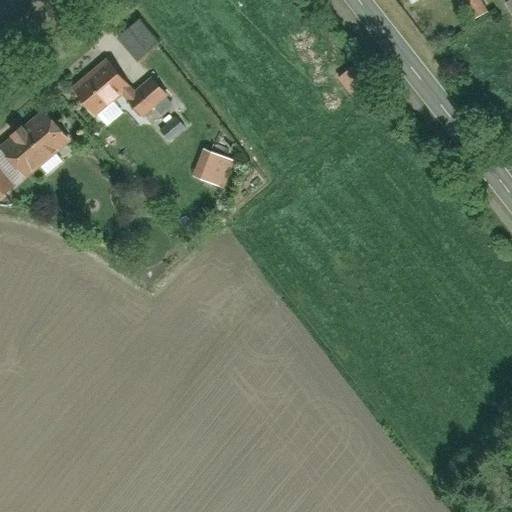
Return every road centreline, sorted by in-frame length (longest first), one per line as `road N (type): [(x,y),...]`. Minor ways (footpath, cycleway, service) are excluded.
road 1 (secondary): [(511,195),(352,0)]
road 2 (residential): [(0,93),(110,0)]
